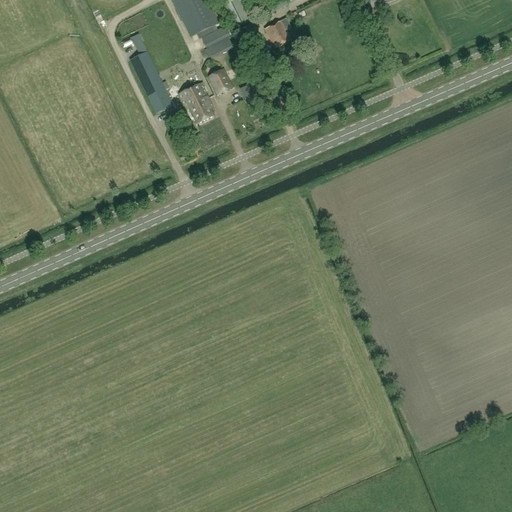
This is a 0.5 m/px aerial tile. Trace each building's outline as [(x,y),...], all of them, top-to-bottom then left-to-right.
[(206,0),(171,0),(191,38),(219,24),(206,0)] [(235,0),(226,5),(224,6),(235,29),(249,22),(238,0),(235,0)] [(267,14),(295,0),(269,0),(261,5),(267,14)] [(368,0),(372,8),(386,2),(388,4),(397,0),(368,0)] [(295,15),(293,16),(296,21),(306,16),(303,11),(297,14),(296,11),(293,13),(295,15)] [(281,24),(266,31),(275,50),(291,42),(286,31),(291,29),(289,24),(287,19),(280,22),(281,24)] [(249,26),(239,30),(247,49),(256,45),(249,26)] [(203,38),(212,60),(233,49),(224,28),(203,38)] [(148,53),(130,61),(156,115),(174,107),(148,53)] [(223,71),(208,79),(217,96),(232,88),(223,71)] [(187,110),(208,100),(201,85),(179,95),(187,110)] [(240,90),(245,100),(256,96),(252,85),(240,90)] [(222,105),(227,99),(223,96),(218,102),(222,105)] [(208,100),(187,110),(191,120),(194,119),(197,125),(214,117),(211,110),(213,109),(208,100)]
